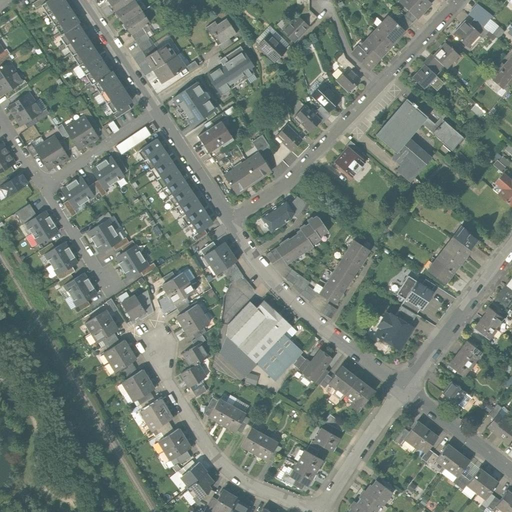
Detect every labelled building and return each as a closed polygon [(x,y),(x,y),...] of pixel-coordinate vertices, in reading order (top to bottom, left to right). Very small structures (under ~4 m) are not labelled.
[(35,9),(41,5),(46,2),(44,0),(38,0),(32,4),(35,9)] [(41,5),(47,15),(66,3),(63,0),(48,0),(46,2),(41,5)] [(132,0),(107,0),(115,12),(132,0)] [(141,11),(133,0),(132,0),(115,12),(122,23),(141,11)] [(296,0),(297,15),(308,26),(317,17),(309,9),(309,0),(296,0)] [(401,0),(399,2),(409,11),(416,18),(430,4),(426,0),(401,0)] [(47,15),(54,25),(72,13),(66,3),(47,15)] [(469,15),(474,20),(484,28),(493,16),(478,4),(469,15)] [(149,22),(141,11),(122,23),(130,35),(142,27),(149,22)] [(404,32),(416,18),(409,11),(404,16),(403,15),(395,24),(404,32)] [(79,23),(72,13),(54,25),(60,35),(77,24),(79,23)] [(281,31),(293,42),(308,26),(297,15),(281,31)] [(388,17),(375,30),(392,46),(404,33),(404,32),(395,24),(388,17)] [(215,21),(206,27),(218,45),(229,37),(236,32),(226,18),(217,24),(215,21)] [(474,20),(469,25),(479,34),(484,28),(474,20)] [(466,22),(453,34),(467,47),(479,34),(469,25),(466,22)] [(59,36),(65,46),(83,34),(77,24),(60,35),(59,36)] [(496,25),(491,34),(498,39),(503,30),(496,25)] [(142,27),(130,35),(141,52),(154,44),(150,38),(149,38),(142,27)] [(380,59),(392,46),(375,30),(363,43),(380,59)] [(274,62),(287,49),(270,32),(257,45),(274,62)] [(65,46),(72,55),(90,43),(83,34),(65,46)] [(233,43),(229,37),(218,45),(222,50),(233,43)] [(145,57),(154,70),(176,55),(167,42),(145,57)] [(72,55),(78,65),(96,53),(90,43),(72,55)] [(369,71),(380,59),(363,43),(358,48),(358,47),(351,54),(369,71)] [(458,56),(445,43),(433,56),(444,67),(446,69),(458,56)] [(222,66),(207,76),(220,96),(231,88),(231,89),(246,79),(246,78),(253,73),(250,68),(253,66),(240,46),(219,61),(222,66)] [(0,52),(0,60),(8,55),(10,54),(6,48),(3,50),(0,52)] [(336,60),(346,70),(348,68),(350,70),(354,66),(345,58),(343,52),(336,60)] [(78,65),(84,75),(103,63),(96,53),(78,65)] [(178,54),(176,55),(154,70),(162,82),(177,72),(186,66),(178,54)] [(11,60),(8,55),(0,60),(0,67),(9,61),(11,60)] [(422,64),(424,66),(435,76),(444,67),(433,56),(431,55),(422,64)] [(511,57),(505,65),(493,79),(503,88),(511,78),(511,57)] [(0,81),(15,71),(9,61),(0,67),(0,81)] [(195,61),(186,66),(177,72),(181,78),(198,66),(195,61)] [(490,76),(493,79),(505,65),(502,62),(490,76)] [(109,73),(103,63),(84,75),(91,85),(93,83),(109,73)] [(424,66),(413,78),(424,89),(435,76),(424,66)] [(346,70),(336,80),(348,92),(360,79),(350,70),(348,68),(346,70)] [(22,81),(15,71),(0,81),(0,94),(1,95),(4,93),(22,81)] [(93,83),(100,94),(119,82),(111,71),(109,73),(93,83)] [(511,85),(511,78),(503,88),(507,91),(511,85)] [(4,93),(8,98),(27,85),(24,80),(22,81),(4,93)] [(100,94),(106,103),(124,91),(119,82),(100,94)] [(197,82),(172,99),(190,126),(215,110),(208,99),(209,98),(206,92),(204,93),(197,82)] [(323,104),(329,111),(340,99),(324,83),(313,94),(323,104)] [(31,91),(27,85),(8,98),(11,104),(28,92),(31,91)] [(131,101),(124,91),(106,103),(113,114),(128,104),(131,101)] [(7,106),(13,116),(35,102),(28,92),(11,104),(7,106)] [(376,135),(397,153),(409,139),(422,124),(428,118),(415,107),(416,106),(412,102),(411,104),(407,100),(376,135)] [(41,111),(35,102),(13,116),(20,126),(41,111)] [(131,108),(128,104),(113,114),(116,118),(131,108)] [(323,104),(318,109),(327,119),(332,114),(329,111),(323,104)] [(480,118),(484,113),(475,105),(471,110),(480,118)] [(310,131),(321,121),(313,113),(305,106),(295,116),(310,131)] [(422,124),(451,150),(463,137),(442,119),(446,115),(436,107),(432,112),(439,119),(435,124),(428,118),(422,124)] [(81,112),(84,115),(95,133),(100,130),(87,108),(81,112)] [(323,123),(327,119),(318,109),(317,109),(313,113),(321,121),(323,123)] [(84,115),(74,122),(87,143),(97,137),(95,133),(84,115)] [(113,133),(119,130),(113,121),(108,124),(113,133)] [(221,121),(209,129),(220,145),(231,137),(221,121)] [(78,149),(87,143),(74,122),(64,128),(75,145),(78,149)] [(56,127),(63,139),(70,149),(75,145),(64,128),(62,124),(56,127)] [(277,136),(283,142),(291,151),(302,140),(288,125),(277,136)] [(113,146),(119,154),(148,134),(143,126),(113,146)] [(208,152),(220,145),(209,129),(197,137),(208,152)] [(54,135),(44,141),(58,163),(68,157),(65,152),(58,142),(54,135)] [(262,135),(252,142),(259,153),(269,146),(262,135)] [(157,137),(136,151),(142,161),(164,147),(157,137)] [(65,152),(70,149),(63,139),(58,142),(65,152)] [(396,171),(410,183),(432,158),(409,139),(397,153),(391,159),(400,167),(396,171)] [(47,170),(58,163),(44,141),(33,147),(39,156),(47,170)] [(273,152),(277,165),(291,151),(283,142),(273,152)] [(346,146),(348,149),(356,156),(360,151),(350,142),(346,146)] [(34,159),(39,156),(33,147),(31,144),(26,147),(34,159)] [(164,147),(142,161),(149,170),(170,157),(164,147)] [(216,168),(228,160),(220,149),(209,157),(216,168)] [(348,149),(335,163),(349,176),(362,161),(356,156),(348,149)] [(14,163),(8,153),(0,158),(0,172),(11,166),(14,163)] [(257,153),(240,164),(253,184),(270,172),(257,153)] [(97,166),(91,170),(104,191),(125,177),(112,156),(106,160),(97,166)] [(170,157),(149,170),(155,180),(176,166),(170,157)] [(511,164),(503,157),(499,162),(511,173),(511,172),(511,164)] [(494,165),(505,174),(508,177),(511,173),(499,162),(498,161),(494,165)] [(236,195),(253,184),(240,164),(223,175),(236,195)] [(0,179),(14,171),(11,166),(0,172),(0,179)] [(176,166),(155,180),(162,190),(183,176),(176,166)] [(14,171),(0,179),(0,186),(8,200),(30,188),(19,168),(14,171)] [(511,205),(511,179),(508,177),(505,174),(498,183),(505,189),(500,195),(511,205)] [(183,176),(162,190),(168,200),(189,186),(183,176)] [(66,187),(61,190),(74,211),(95,198),(82,177),(77,180),(66,187)] [(189,186),(168,200),(174,209),(195,195),(189,186)] [(195,195),(174,209),(181,219),(202,205),(195,195)] [(293,201),(290,206),(295,212),(294,216),(298,218),(307,203),(297,197),(295,202),(293,201)] [(286,200),(261,218),(272,233),(291,220),(294,216),(295,212),(290,206),(286,200)] [(202,205),(181,219),(187,229),(208,215),(202,205)] [(46,211),(25,224),(38,244),(59,231),(55,226),(49,216),(46,211)] [(208,215),(187,229),(193,238),(215,224),(208,215)] [(308,223),(309,224),(319,238),(328,232),(319,219),(316,217),(308,223)] [(110,218),(87,231),(91,237),(96,246),(101,254),(123,241),(110,218)] [(459,225),(462,227),(479,240),(483,236),(463,220),(459,225)] [(320,240),(319,238),(309,224),(300,230),(301,232),(311,246),(320,240)] [(462,227),(453,238),(471,252),(479,240),(462,227)] [(301,232),(293,237),(304,253),(312,248),(311,246),(301,232)] [(293,237),(284,243),(295,259),(304,253),(293,237)] [(462,263),(471,252),(453,238),(444,249),(462,263)] [(364,240),(361,245),(370,251),(373,253),(376,248),(364,240)] [(354,241),(347,252),(363,262),(370,251),(361,245),(354,241)] [(65,242),(45,254),(57,276),(78,264),(74,257),(69,248),(65,242)] [(200,250),(204,256),(217,248),(213,242),(200,250)] [(204,256),(210,265),(231,251),(225,242),(217,248),(204,256)] [(286,265),(295,259),(284,243),(275,249),(281,258),(286,265)] [(137,245),(114,258),(118,264),(124,274),(128,280),(150,267),(137,245)] [(272,265),(281,258),(275,249),(266,256),(272,265)] [(444,249),(435,260),(453,274),(462,263),(444,249)] [(237,261),(231,251),(210,265),(216,275),(222,271),(234,263),(237,261)] [(347,252),(340,262),(356,273),(363,262),(347,252)] [(444,285),(453,274),(435,260),(427,271),(444,285)] [(340,262),(333,273),(349,284),(356,273),(340,262)] [(243,276),(234,263),(222,271),(231,284),(243,276)] [(285,279),(303,292),(307,286),(309,283),(291,270),(285,279)] [(162,278),(166,284),(176,278),(172,272),(162,278)] [(86,273),(64,286),(76,307),(98,294),(95,289),(89,279),(86,273)] [(163,286),(168,295),(189,282),(184,273),(176,278),(166,284),(163,286)] [(333,273),(326,284),(342,294),(349,284),(333,273)] [(397,295),(405,300),(420,309),(421,310),(433,292),(431,291),(422,285),(408,276),(397,295)] [(426,280),(422,285),(431,291),(435,286),(426,280)] [(195,291),(189,282),(168,295),(174,304),(185,296),(195,291)] [(335,305),(342,294),(326,284),(323,289),(319,295),(335,305)] [(511,308),(511,307),(511,289),(506,284),(496,297),(511,308)] [(316,292),(319,295),(323,289),(317,285),(313,290),(316,292)] [(309,302),(316,292),(313,290),(307,286),(303,292),(301,295),(309,302)] [(131,320),(145,311),(142,308),(136,298),(134,294),(121,303),(131,320)] [(141,295),(136,298),(142,308),(147,305),(141,295)] [(189,302),(185,296),(174,304),(177,309),(188,303),(189,302)] [(200,296),(189,302),(188,303),(191,308),(198,304),(203,301),(200,296)] [(118,309),(111,299),(106,302),(113,313),(118,309)] [(250,302),(229,324),(227,335),(213,368),(239,381),(257,363),(275,381),(291,364),(300,355),(302,352),(283,334),(291,326),(264,300),(256,308),(250,302)] [(405,300),(401,305),(416,315),(420,309),(405,300)] [(176,317),(182,327),(204,314),(198,304),(191,308),(176,317)] [(328,304),(322,314),(330,319),(336,310),(328,304)] [(487,307),(479,317),(495,329),(503,318),(487,307)] [(85,324),(90,333),(112,320),(106,311),(85,324)] [(401,350),(415,328),(391,313),(390,314),(386,312),(377,327),(380,328),(376,334),(401,350)] [(209,323),(204,314),(182,327),(188,336),(192,334),(203,327),(209,323)] [(487,339),(495,329),(479,317),(471,328),(487,339)] [(118,329),(112,320),(90,333),(96,342),(101,339),(113,332),(118,329)] [(192,334),(195,339),(202,335),(206,333),(203,327),(192,334)] [(120,343),(113,332),(101,339),(108,351),(120,343)] [(205,341),(202,335),(195,339),(191,342),(195,347),(200,344),(205,341)] [(104,354),(109,363),(130,350),(125,341),(120,343),(108,351),(104,354)] [(465,341),(457,351),(472,362),(480,352),(465,341)] [(183,355),(191,368),(198,364),(208,358),(200,344),(195,347),(183,355)] [(299,369),(319,384),(327,374),(329,372),(325,369),(333,359),(320,349),(311,362),(306,359),(306,360),(299,369)] [(136,359),(130,350),(109,363),(115,372),(119,370),(131,362),(136,359)] [(461,376),(472,362),(457,351),(447,364),(461,376)] [(291,364),(299,369),(306,360),(300,355),(291,364)] [(138,373),(131,362),(119,370),(126,380),(138,373)] [(206,377),(198,364),(191,368),(181,375),(189,387),(190,387),(201,380),(206,377)] [(357,378),(341,366),(332,378),(329,382),(346,394),(357,378)] [(122,383),(127,392),(149,379),(143,370),(138,373),(126,380),(122,383)] [(248,374),(245,382),(255,386),(258,377),(248,374)] [(324,388),(329,382),(332,378),(327,374),(319,384),(324,388)] [(374,390),(357,378),(346,394),(354,400),(349,405),(358,411),(374,390)] [(155,388),(149,379),(127,392),(133,402),(150,392),(155,388)] [(204,385),(201,380),(190,387),(193,392),(204,385)] [(449,380),(440,392),(455,403),(464,391),(449,380)] [(156,402),(150,392),(133,402),(140,413),(156,402)] [(203,414),(209,417),(219,399),(214,396),(207,407),(205,406),(203,414)] [(140,413),(146,422),(167,409),(161,399),(156,402),(140,413)] [(208,417),(221,425),(232,406),(219,399),(209,417),(208,417)] [(245,413),(232,406),(221,425),(234,432),(235,430),(243,416),(245,413)] [(173,418),(167,409),(146,422),(151,431),(168,421),(173,418)] [(487,428),(497,437),(508,422),(497,414),(487,428)] [(235,430),(241,433),(246,424),(249,419),(243,416),(235,430)] [(339,429),(342,421),(324,416),(322,423),(339,429)] [(175,432),(168,421),(151,431),(158,442),(175,432)] [(511,439),(511,425),(508,422),(497,437),(508,445),(511,439)] [(416,450),(417,448),(429,432),(417,423),(409,433),(403,441),(416,450)] [(252,427),(246,424),(241,433),(247,436),(252,427)] [(242,445),(255,453),(265,435),(252,427),(247,436),(242,445)] [(340,439),(321,428),(314,441),(322,446),(333,452),(340,439)] [(158,442),(164,451),(185,438),(179,429),(175,432),(158,442)] [(399,446),(403,441),(409,433),(404,429),(395,442),(399,446)] [(437,438),(429,432),(417,448),(425,454),(429,450),(437,438)] [(278,442),(265,435),(255,453),(267,460),(268,459),(273,450),(278,442)] [(191,447),(185,438),(164,451),(169,460),(175,457),(186,450),(191,447)] [(319,451),(322,446),(314,441),(312,440),(309,445),(319,451)] [(434,462),(445,470),(457,454),(446,446),(438,457),(434,462)] [(190,457),(186,450),(175,457),(180,464),(190,457)] [(278,453),(273,450),(268,459),(273,462),(278,453)] [(421,460),(425,463),(433,453),(429,450),(425,454),(421,460)] [(305,451),(297,464),(316,474),(323,461),(305,451)] [(438,457),(433,453),(425,463),(430,467),(434,462),(438,457)] [(468,462),(457,454),(445,470),(456,478),(459,474),(468,462)] [(177,471),(181,476),(195,465),(192,460),(177,471)] [(187,487),(205,473),(207,472),(199,462),(195,465),(181,476),(179,477),(187,487)] [(308,487),(316,474),(297,464),(291,475),(290,476),(296,480),(308,487)] [(291,487),(296,480),(290,476),(291,475),(280,469),(275,478),(291,487)] [(465,488),(474,495),(488,477),(478,470),(469,482),(465,488)] [(370,476),(376,481),(380,484),(384,479),(374,472),(370,476)] [(212,482),(205,473),(187,487),(186,489),(187,491),(183,494),(188,500),(192,497),(196,502),(197,501),(207,493),(209,489),(207,486),(212,482)] [(452,483),(458,488),(465,478),(459,474),(456,478),(452,483)] [(497,484),(488,477),(474,495),(484,502),(490,494),(497,484)] [(469,482),(465,478),(458,488),(463,491),(465,488),(469,482)] [(370,484),(365,491),(382,504),(383,505),(392,493),(380,484),(376,481),(372,485),(370,484)] [(415,487),(411,484),(407,489),(411,493),(415,487)] [(197,501),(206,507),(212,498),(214,492),(209,489),(207,493),(197,501)] [(212,510),(215,511),(229,511),(236,500),(237,498),(223,490),(217,501),(212,510)] [(360,498),(356,503),(367,511),(375,511),(382,504),(365,491),(364,490),(358,497),(360,498)] [(494,509),(498,511),(511,511),(511,495),(507,491),(499,501),(494,509)] [(481,505),(486,509),(494,498),(490,494),(484,502),(481,505)] [(217,501),(212,498),(206,507),(203,511),(211,511),(212,510),(217,501)] [(499,501),(494,498),(486,509),(489,511),(491,511),(494,509),(499,501)] [(247,511),(250,508),(236,500),(229,511),(247,511)] [(367,511),(356,503),(354,501),(349,507),(351,508),(347,511),(367,511)]
